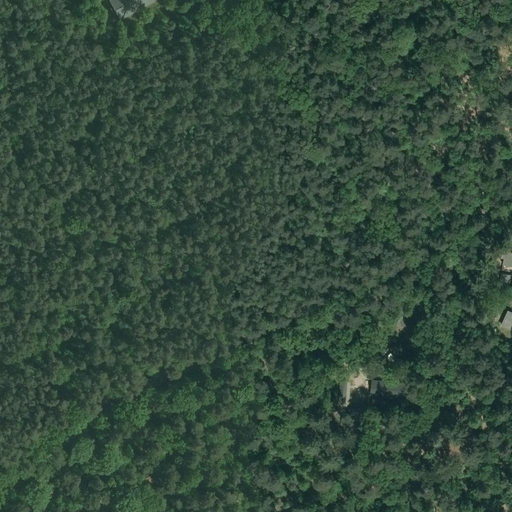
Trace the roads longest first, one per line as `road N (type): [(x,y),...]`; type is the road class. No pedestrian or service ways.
road 1 (unclassified): [(0,458),(511,210)]
road 2 (track): [(351,511),(247,337)]
